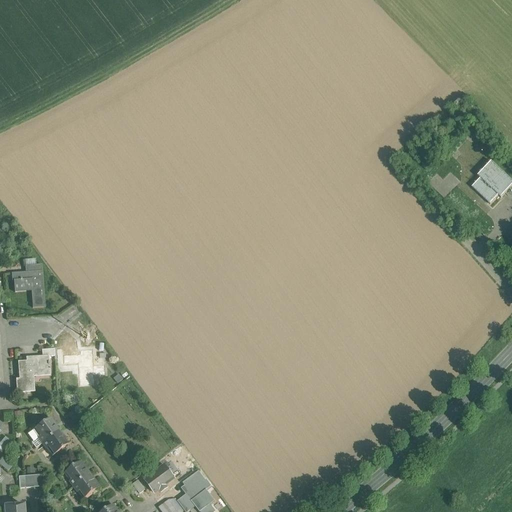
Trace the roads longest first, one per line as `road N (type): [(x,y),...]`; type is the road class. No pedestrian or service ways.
road 1 (track): [(236,0),(0,131)]
road 2 (primary): [(511,351),(337,511)]
road 3 (track): [(119,422),(92,444),(121,485),(161,452),(142,424),(129,434)]
